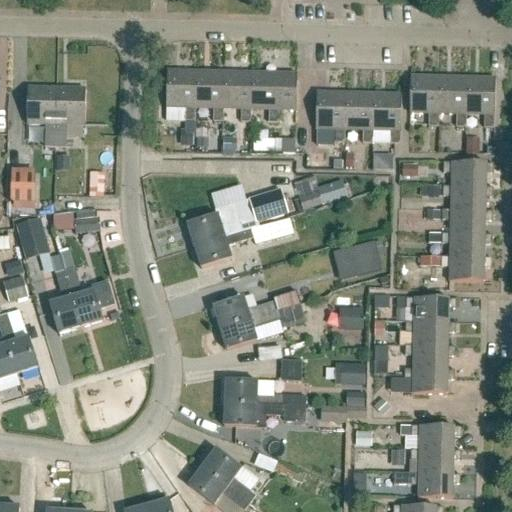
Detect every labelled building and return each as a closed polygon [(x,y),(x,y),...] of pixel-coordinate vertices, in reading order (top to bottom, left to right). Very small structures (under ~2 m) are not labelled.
[(195,110),(196,73),(167,72),(166,109),(186,110),(185,123),(195,123),(196,110),(195,110)] [(223,110),(224,74),(196,73),(195,110),(196,110),(213,110),(213,123),(223,124),(223,110)] [(250,111),(251,75),(224,74),(223,110),(241,111),(241,124),(251,124),(251,111),(250,111)] [(250,111),(251,111),(269,112),(269,125),(279,125),(279,112),(296,112),(297,76),(251,75),(250,111)] [(439,116),(440,79),(411,78),(410,115),(430,115),(429,129),(439,129),(439,116)] [(466,116),(467,79),(440,79),(439,116),(457,116),(457,129),(467,129),(467,116),(466,116)] [(466,116),(467,116),(485,117),(484,130),(495,130),(496,80),(467,79),(466,116)] [(56,150),(57,91),(29,91),(28,127),(46,127),(45,150),(56,150)] [(57,91),(56,150),(67,151),(67,128),(85,128),(86,92),(57,91)] [(345,132),(346,95),(317,95),(316,131),(335,132),(335,144),(345,145),(345,132)] [(373,132),(373,96),(346,95),(345,132),(363,132),(363,145),(373,146),(373,132)] [(373,132),(391,133),(390,146),(401,146),(402,97),(373,96),(373,132)] [(257,132),(257,151),(272,151),(272,132),(257,132)] [(183,134),(183,146),(193,146),(193,134),(183,134)] [(197,141),(197,149),(208,149),(208,141),(197,141)] [(224,141),(223,152),(236,152),(236,141),(224,141)] [(284,142),(284,155),(294,155),(294,142),(284,142)] [(467,142),(467,156),(478,156),(478,143),(467,142)] [(313,156),(312,165),(321,165),(321,156),(313,156)] [(394,158),(375,158),(375,173),(394,173),(394,158)] [(57,160),(57,173),(68,174),(68,160),(57,160)] [(335,162),(334,171),(343,171),(343,163),(335,162)] [(486,189),(486,175),(493,175),(494,165),(443,164),(443,174),(452,174),(452,188),(452,189),(486,189)] [(403,168),(403,180),(414,180),(414,168),(403,168)] [(36,181),(12,180),(11,204),(35,205),(36,181)] [(320,193),(299,200),(303,213),(346,199),(341,184),(319,191),(320,193)] [(105,188),(91,187),(90,199),(104,200),(105,188)] [(452,189),(452,188),(443,187),(443,198),(451,198),(451,211),(451,212),(485,213),(485,212),(486,198),(493,199),(493,189),(486,189),(452,189)] [(421,188),(421,198),(428,198),(428,199),(438,199),(438,188),(428,188),(421,188)] [(188,226),(195,248),(246,232),(260,228),(259,224),(288,214),(281,191),(216,212),(217,217),(188,226)] [(451,212),(451,211),(442,211),(442,221),(451,222),(451,235),(451,236),(485,236),(485,222),(492,222),(492,212),(485,212),(485,213),(451,212)] [(427,213),(427,222),(439,222),(439,214),(427,213)] [(75,235),(99,233),(98,219),(74,222),(75,235)] [(27,261),(49,255),(39,221),(17,227),(27,261)] [(246,232),(195,248),(202,270),(232,260),(228,247),(248,241),(246,232)] [(430,234),(430,245),(441,245),(442,235),(430,234)] [(451,236),(451,235),(442,235),(441,245),(450,245),(450,259),(484,260),(485,246),(492,246),(492,236),(485,236),(451,236)] [(376,245),(354,250),(361,278),(383,272),(376,245)] [(67,278),(75,276),(71,258),(61,261),(62,264),(67,278)] [(420,268),(441,269),(441,258),(420,258),(420,268)] [(484,260),(450,259),(441,258),(441,269),(450,269),(450,283),(484,284),(484,269),(491,269),(491,260),(484,260)] [(21,263),(8,266),(12,278),(24,274),(21,263)] [(81,296),(75,276),(67,278),(81,329),(104,323),(100,311),(115,307),(109,284),(92,289),(94,293),(81,296)] [(59,336),(81,329),(67,278),(58,281),(64,301),(50,305),(59,336)] [(23,279),(4,284),(9,304),(29,299),(23,279)] [(244,299),(213,308),(220,330),(271,314),(293,308),(300,306),(296,293),(274,300),(275,304),(268,306),(248,312),(244,299)] [(375,298),(375,310),(389,310),(389,298),(375,298)] [(449,325),(449,324),(449,310),(456,310),(456,301),(406,300),(406,310),(415,310),(414,323),(414,324),(449,325)] [(271,314),(220,330),(227,352),(258,343),(254,330),(274,323),(276,331),(298,324),(305,322),(300,306),(293,308),(271,314)] [(20,312),(0,318),(0,322),(1,325),(17,376),(39,369),(29,338),(28,339),(20,312)] [(350,312),(350,333),(364,333),(365,312),(350,312)] [(414,324),(414,323),(405,323),(405,333),(414,334),(414,347),(414,348),(448,348),(448,334),(455,334),(456,325),(449,324),(449,325),(414,324)] [(0,381),(17,376),(1,325),(0,325),(0,381)] [(377,325),(377,338),(385,338),(385,325),(377,325)] [(414,348),(414,347),(405,346),(405,357),(414,357),(413,370),(413,371),(447,372),(448,358),(455,358),(455,348),(448,348),(414,348)] [(375,350),(375,363),(388,363),(388,350),(375,350)] [(342,366),(342,388),(366,389),(366,366),(342,366)] [(413,371),(413,370),(404,370),(404,380),(413,381),(413,395),(447,396),(447,381),(454,381),(455,372),(447,372),(413,371)] [(279,407),(288,407),(306,408),(306,399),(258,397),(258,383),(226,382),(225,405),(279,407)] [(348,396),(348,409),(366,409),(366,396),(348,396)] [(383,401),(375,408),(382,416),(390,409),(383,401)] [(278,416),(279,407),(225,405),(224,428),(256,429),(257,416),(278,416)] [(288,420),(287,425),(305,426),(306,408),(288,407),(288,420)] [(454,453),(454,452),(454,438),(461,438),(461,428),(411,427),(411,438),(420,438),(420,451),(420,452),(454,453)] [(357,435),(357,449),(371,449),(371,435),(357,435)] [(203,469),(245,501),(251,494),(234,481),(242,470),(217,451),(203,469)] [(420,452),(420,451),(411,451),(410,461),(419,461),(419,475),(419,476),(453,477),(453,476),(453,462),(461,462),(461,452),(454,452),(454,453),(420,452)] [(392,453),(391,467),(404,467),(404,454),(392,453)] [(240,509),(245,501),(203,469),(189,488),(214,507),(223,496),(240,509)] [(419,476),(419,475),(410,474),(410,485),(419,485),(418,500),(453,500),(453,485),(460,485),(460,476),(453,476),(453,477),(419,476)] [(354,476),(353,487),(365,488),(365,476),(354,476)] [(147,507),(148,511),(172,511),(170,501),(147,507)]
